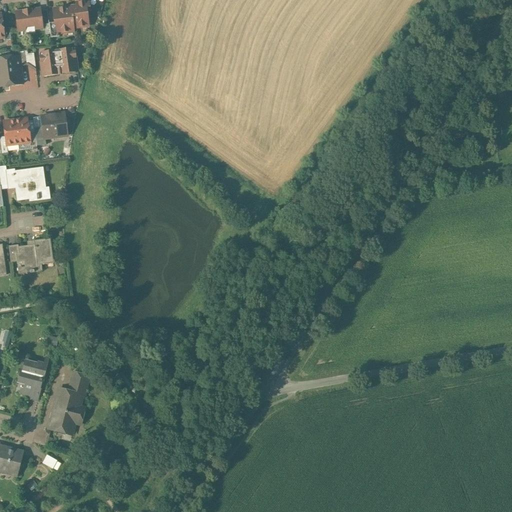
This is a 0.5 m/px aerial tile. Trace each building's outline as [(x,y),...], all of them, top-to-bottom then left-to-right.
[(76,7),(70,7),(73,31),(74,31),(73,28),(85,27),(84,19),(87,19),(86,11),(89,10),(88,2),(76,3),(76,7)] [(70,7),(53,10),(54,23),(55,25),(56,25),(57,34),(58,33),(73,31),(70,7)] [(40,9),(30,11),(30,10),(23,11),(23,12),(15,13),(18,31),(25,30),(26,35),(35,33),(34,29),(42,28),(42,26),(40,11),(40,9)] [(47,10),(40,11),(42,26),(49,24),(48,23),(47,10)] [(54,23),(48,23),(49,24),(50,38),(59,37),(58,33),(57,34),(56,25),(55,25),(54,23)] [(33,49),(25,50),(26,65),(33,70),(34,73),(31,78),(32,88),(38,87),(33,49)] [(25,50),(16,51),(17,57),(19,57),(20,66),(26,65),(25,50)] [(70,50),(43,53),(43,57),(40,57),(42,72),(43,72),(44,76),(56,74),(57,75),(57,74),(62,73),(62,74),(63,74),(75,72),(75,68),(76,68),(74,53),(71,53),(70,50)] [(17,57),(0,59),(0,87),(22,84),(20,66),(19,57),(17,57)] [(63,114),(41,117),(42,127),(44,139),(55,137),(57,133),(66,132),(63,114)] [(27,120),(21,121),(21,120),(15,121),(18,145),(29,143),(30,143),(29,134),(27,120)] [(8,122),(3,123),(5,137),(6,146),(7,146),(18,145),(15,121),(8,122)] [(42,127),(34,128),(34,133),(36,146),(45,145),(44,139),(42,127)] [(34,133),(29,134),(30,143),(29,143),(30,152),(37,151),(36,146),(34,133)] [(6,166),(0,167),(0,184),(0,186),(1,190),(9,189),(9,188),(6,172),(6,166)] [(34,170),(13,173),(13,171),(6,172),(9,188),(16,187),(17,191),(15,191),(15,192),(16,192),(18,200),(29,198),(29,196),(36,195),(37,200),(39,200),(48,198),(47,189),(44,190),(43,180),(36,181),(34,170)] [(34,245),(18,247),(18,245),(8,247),(10,263),(16,262),(17,263),(24,262),(25,268),(29,267),(30,273),(34,273),(42,272),(41,265),(53,264),(50,239),(33,241),(34,245)] [(11,334),(2,332),(0,340),(0,352),(6,354),(11,334)] [(37,365),(25,361),(22,372),(20,371),(17,382),(25,384),(23,390),(28,391),(26,398),(37,401),(40,390),(39,389),(42,378),(43,379),(47,366),(37,363),(37,365)] [(68,392),(59,390),(49,429),(71,435),(76,418),(79,419),(82,409),(79,408),(81,397),(84,397),(89,377),(73,373),(68,392)] [(22,453),(0,446),(0,471),(16,476),(22,453)] [(43,463),(53,468),(58,459),(48,454),(43,463)] [(61,472),(65,464),(59,460),(54,468),(61,472)]
